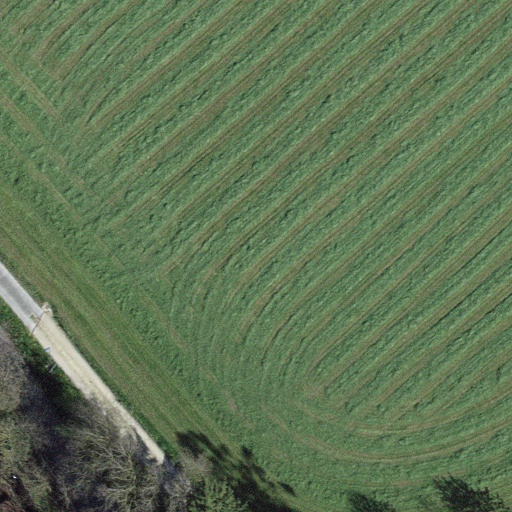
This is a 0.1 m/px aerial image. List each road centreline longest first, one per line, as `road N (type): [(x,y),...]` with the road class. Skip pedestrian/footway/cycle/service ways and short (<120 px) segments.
road 1 (track): [(190,511),(0,286)]
road 2 (residential): [(110,511),(0,344)]
